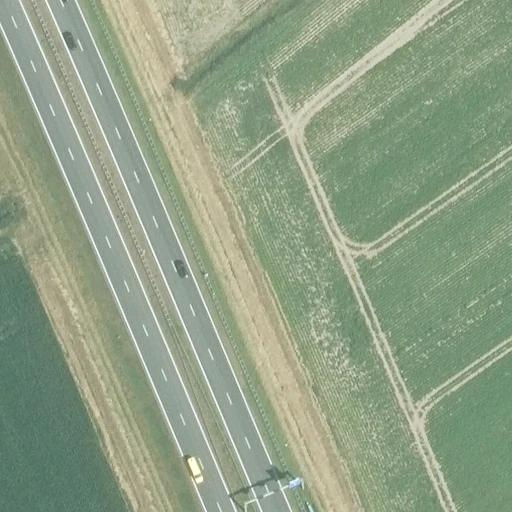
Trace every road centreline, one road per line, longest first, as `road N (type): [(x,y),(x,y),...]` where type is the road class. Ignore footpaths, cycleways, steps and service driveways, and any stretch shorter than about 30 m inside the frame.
road 1 (trunk): [(3,0),(219,511)]
road 2 (trunk): [(274,511),(59,0)]
